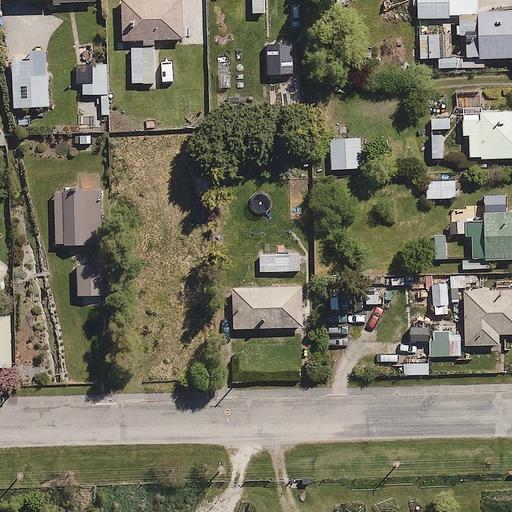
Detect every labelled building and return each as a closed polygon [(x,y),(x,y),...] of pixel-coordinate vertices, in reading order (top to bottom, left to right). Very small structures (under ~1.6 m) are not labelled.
[(184,43),(182,0),(118,0),(120,45),(184,43)] [(252,0),(253,16),(268,16),(267,0),(252,0)] [(451,0),(417,0),(417,21),(452,21),(451,0)] [(511,13),(465,14),(466,60),(511,58),(511,13)] [(440,36),(418,36),(418,60),(440,60),(440,36)] [(158,49),(133,49),(133,86),(158,86),(158,49)] [(110,64),(83,65),(84,95),(111,94),(110,64)] [(51,73),(11,74),(13,109),(52,108),(51,73)] [(511,109),(461,110),(462,134),(470,134),(471,160),(511,159),(511,109)] [(432,160),(445,160),(445,132),(453,132),(453,117),(431,117),(432,160)] [(362,135),(331,136),(333,171),(363,169),(362,135)] [(458,182),(426,183),(426,200),(458,200),(458,182)] [(102,190),(57,192),(59,247),(104,245),(102,190)] [(511,213),(486,214),(486,221),(464,221),(464,237),(474,237),(475,263),(511,262),(511,213)] [(300,254),(257,255),(257,276),(300,275),(300,254)] [(0,284),(11,271),(0,262),(0,284)] [(105,263),(76,263),(76,297),(105,297),(105,263)] [(476,276),(451,276),(451,288),(477,288),(476,276)] [(450,283),(431,283),(432,315),(451,314),(450,283)] [(306,286),(233,289),(235,333),(307,330),(306,286)] [(466,326),(432,327),(433,355),(462,354),(462,343),(471,343),(471,347),(505,347),(505,337),(511,336),(511,289),(466,290),(466,326)] [(13,318),(0,318),(0,368),(14,368),(13,318)] [(359,376),(427,375),(427,342),(359,342),(359,376)]
